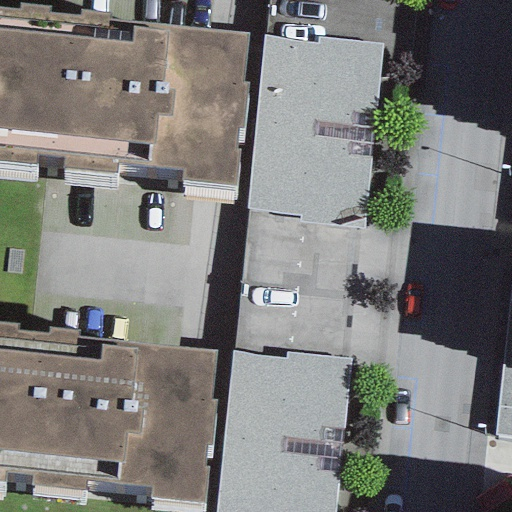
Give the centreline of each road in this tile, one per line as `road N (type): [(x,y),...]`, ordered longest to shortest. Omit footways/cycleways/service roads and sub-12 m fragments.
road 1 (unknown): [(34,511),(180,472),(224,422),(242,359),(263,42),(243,0)]
road 2 (residential): [(443,511),(488,0)]
